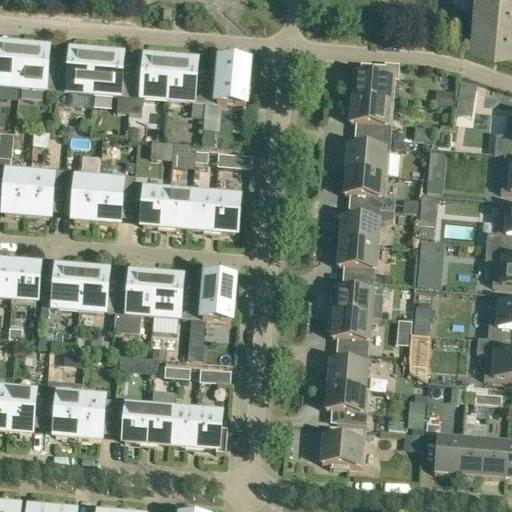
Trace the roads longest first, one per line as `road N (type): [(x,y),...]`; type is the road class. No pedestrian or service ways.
road 1 (residential): [(0,27),(289,51)]
road 2 (residential): [(268,264),(0,244)]
road 3 (residential): [(503,511),(249,485)]
road 4 (residential): [(249,485),(0,467)]
road 5 (residential): [(289,51),(431,63),(511,86)]
road 6 (residential): [(249,485),(268,264)]
road 7 (residential): [(268,264),(289,51)]
